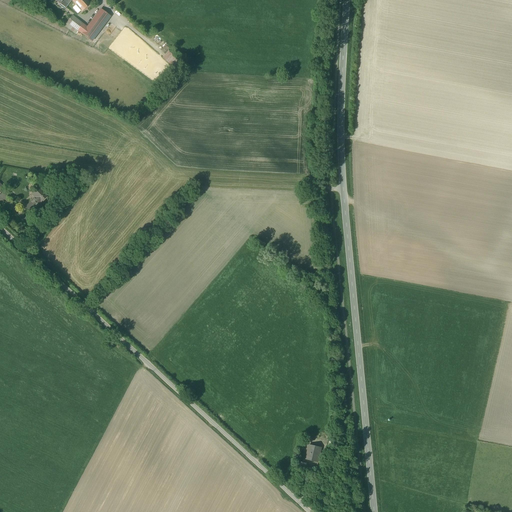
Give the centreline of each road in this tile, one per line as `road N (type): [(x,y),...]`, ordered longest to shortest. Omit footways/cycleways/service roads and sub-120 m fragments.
road 1 (tertiary): [(346,0),(342,184),(374,511)]
road 2 (unclassified): [(0,227),(310,511)]
